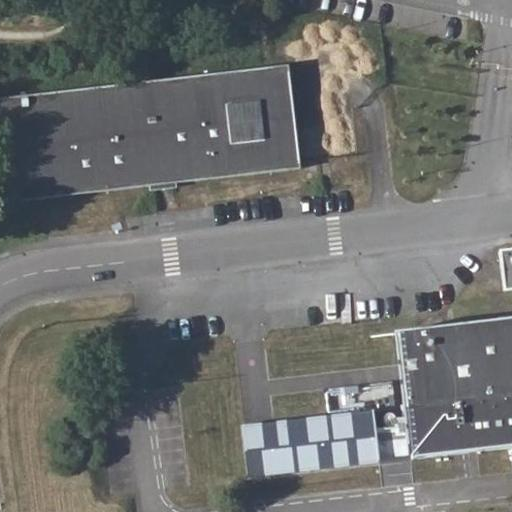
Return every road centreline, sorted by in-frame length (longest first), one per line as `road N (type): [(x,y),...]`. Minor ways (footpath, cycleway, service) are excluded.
road 1 (residential): [(0,280),(38,266),(511,211)]
road 2 (unknown): [(399,223),(389,87)]
